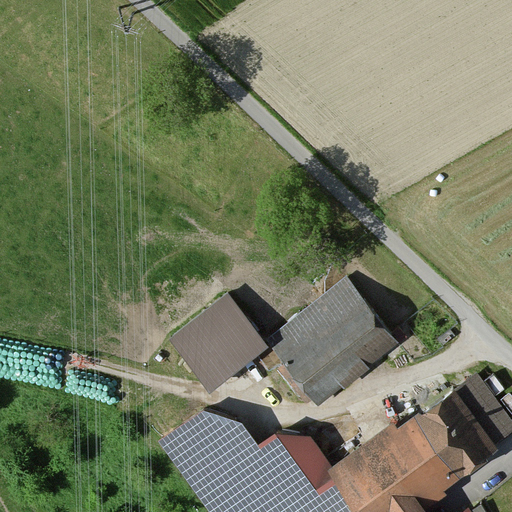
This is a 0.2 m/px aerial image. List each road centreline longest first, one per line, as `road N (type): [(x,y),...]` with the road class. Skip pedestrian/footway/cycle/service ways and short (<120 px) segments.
road 1 (unclassified): [(137,0),(511,356)]
road 2 (track): [(0,340),(286,413),(352,403),(439,370),(488,335)]
